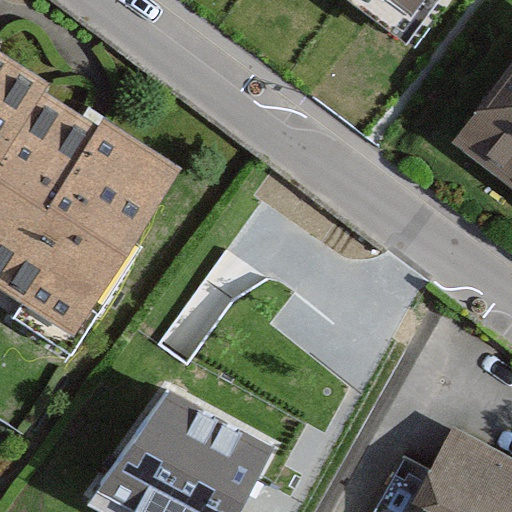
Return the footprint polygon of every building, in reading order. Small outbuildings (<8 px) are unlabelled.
[(346,0),(406,43),(437,0),(346,0)] [(511,35),(434,141),(511,198),(511,35)] [(152,164),(0,68),(0,306),(44,334),(152,164)] [(240,511),(275,449),(165,389),(93,495),(123,511),(240,511)] [(511,511),(511,464),(437,426),(393,511),(511,511)]
